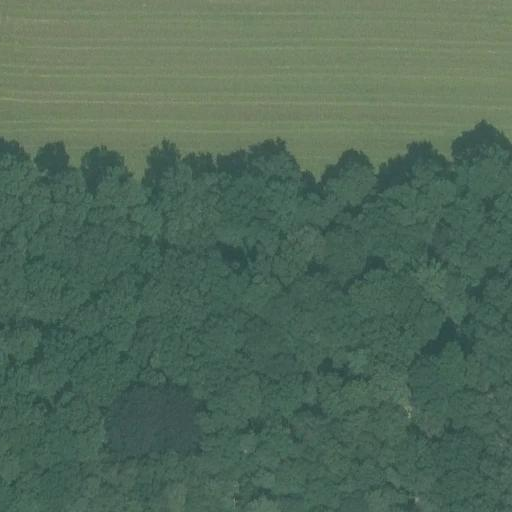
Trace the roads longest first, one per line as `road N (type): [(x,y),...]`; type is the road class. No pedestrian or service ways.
road 1 (track): [(511,398),(304,438)]
road 2 (track): [(156,465),(0,493)]
road 3 (unclassified): [(304,438),(156,465)]
